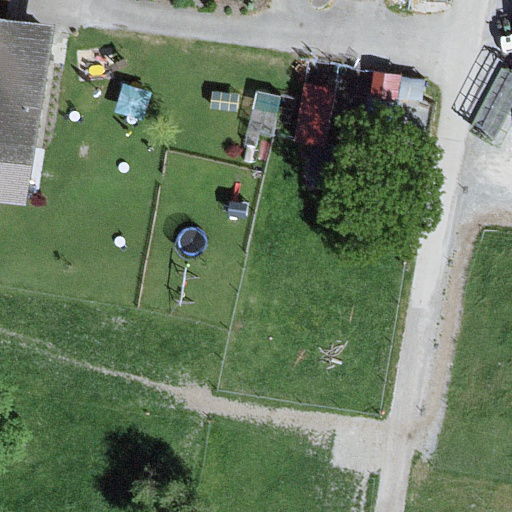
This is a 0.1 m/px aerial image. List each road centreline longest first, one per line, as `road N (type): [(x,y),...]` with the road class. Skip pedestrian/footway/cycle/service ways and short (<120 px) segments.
road 1 (track): [(471,0),(386,511)]
road 2 (track): [(79,0),(99,12),(460,63)]
